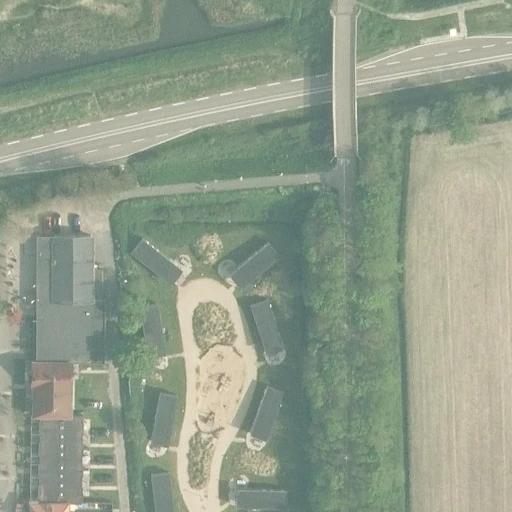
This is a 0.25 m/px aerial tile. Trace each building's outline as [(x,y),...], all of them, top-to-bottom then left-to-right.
[(186,264),(142,233),(130,250),(173,279),(186,264)] [(35,360),(31,360),(30,383),(31,383),(31,386),(69,387),(69,360),(89,360),(102,360),(101,345),(101,267),(90,267),(91,250),(89,250),(89,235),(41,235),(35,234),(35,318),(35,360)] [(232,271),(243,283),(281,251),(270,238),(232,271)] [(268,344),(284,338),(270,296),(253,302),(268,344)] [(156,301),(137,305),(148,354),(166,349),(156,301)] [(270,379),(253,426),(268,434),(287,386),(270,379)] [(69,387),(31,386),(31,414),(38,414),(37,500),(28,500),(27,511),(66,511),(67,502),(80,502),(81,414),(69,414),(69,387)] [(178,391),(162,388),(153,438),(169,441),(178,391)] [(175,511),(170,467),(154,469),(158,511),(175,511)] [(240,483),(239,501),(290,501),(290,484),(240,483)]
